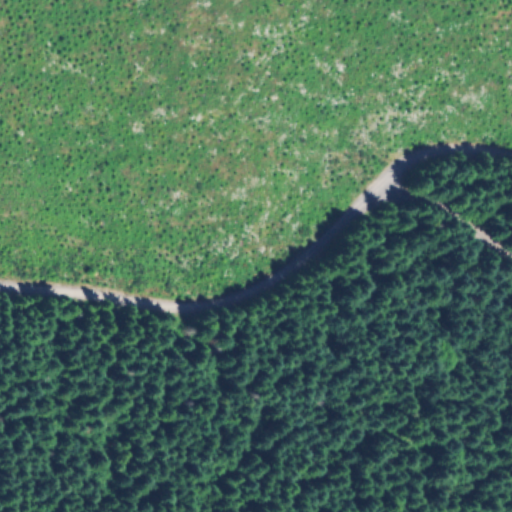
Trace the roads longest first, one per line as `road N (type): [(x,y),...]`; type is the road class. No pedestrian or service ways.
road 1 (residential): [(0,286),(220,304),(314,251),(399,162),(429,149),(511,160)]
road 2 (track): [(373,189),(418,203),(511,260)]
